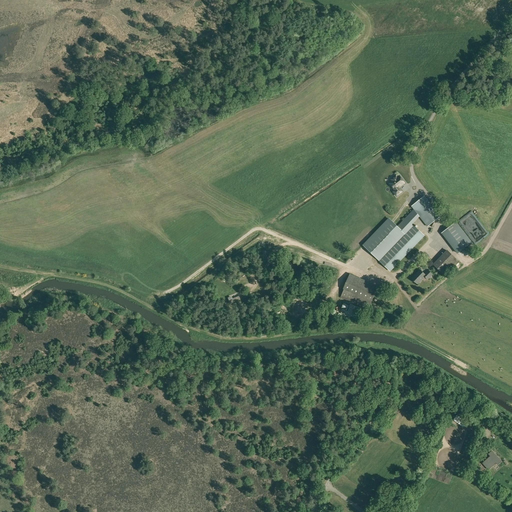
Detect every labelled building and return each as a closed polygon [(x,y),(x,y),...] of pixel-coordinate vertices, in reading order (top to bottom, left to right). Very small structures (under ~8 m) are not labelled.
[(405,183),(399,175),(397,177),(396,175),(391,179),(394,183),(391,185),(395,190),(393,191),(396,195),(402,191),(399,187),(405,183)] [(412,224),(414,221),(419,216),(427,226),(440,216),(426,198),(425,196),(411,206),(413,208),(414,209),(397,226),(390,219),(364,245),(378,259),(389,270),(424,235),(412,224)] [(465,222),(476,238),(486,231),(479,220),(476,222),(473,216),(465,222)] [(460,252),(468,245),(467,244),(453,225),(443,233),(458,253),(460,252)] [(459,262),(447,251),(434,265),(445,276),(459,262)] [(290,258),(285,266),(289,268),(294,261),(290,258)] [(428,279),(432,274),(428,270),(424,274),(420,270),(411,278),(418,284),(425,277),(428,279)] [(350,273),(343,295),(356,299),(357,294),(362,296),(367,298),(368,295),(372,296),(375,284),(365,282),(367,277),(350,273)] [(478,430),(479,428),(468,421),(458,413),(453,420),(463,427),(464,427),(474,435),(475,434),(480,438),(483,433),(478,430)] [(488,469),(496,462),(498,464),(501,461),(492,451),(488,454),(490,456),(483,463),(488,469)]
